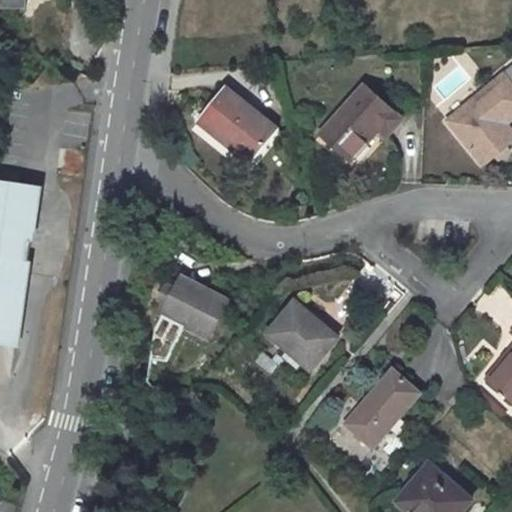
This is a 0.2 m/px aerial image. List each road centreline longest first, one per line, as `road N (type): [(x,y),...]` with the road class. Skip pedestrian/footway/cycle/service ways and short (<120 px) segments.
road 1 (tertiary): [(117,174),(48,511)]
road 2 (residential): [(117,174),(281,252),(406,216)]
road 3 (tertiary): [(147,0),(117,174)]
